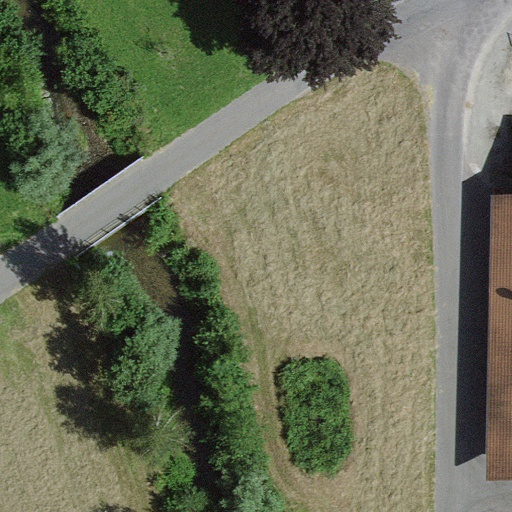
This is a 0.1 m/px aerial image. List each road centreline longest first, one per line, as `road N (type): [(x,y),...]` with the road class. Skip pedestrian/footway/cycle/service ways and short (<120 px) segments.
road 1 (unclassified): [(443,0),(454,300),(449,511)]
road 2 (unclassified): [(0,270),(390,25)]
